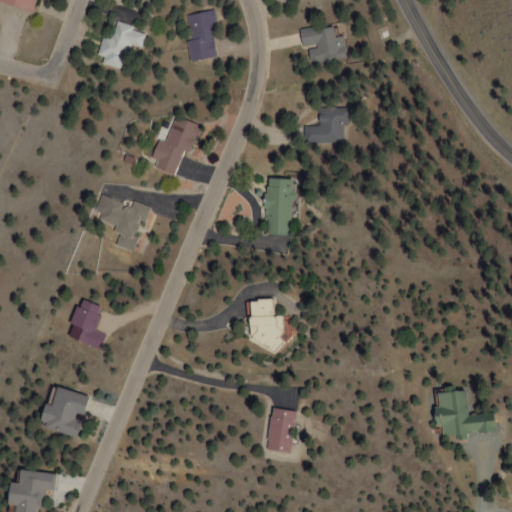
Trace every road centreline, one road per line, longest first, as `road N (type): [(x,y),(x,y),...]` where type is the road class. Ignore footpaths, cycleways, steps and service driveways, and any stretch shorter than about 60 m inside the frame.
road 1 (residential): [(244,0),(257,55),(246,122),(80,511)]
road 2 (secondary): [(511,154),(486,133),(444,75),(404,0)]
road 3 (residential): [(0,67),(47,81),(78,0)]
